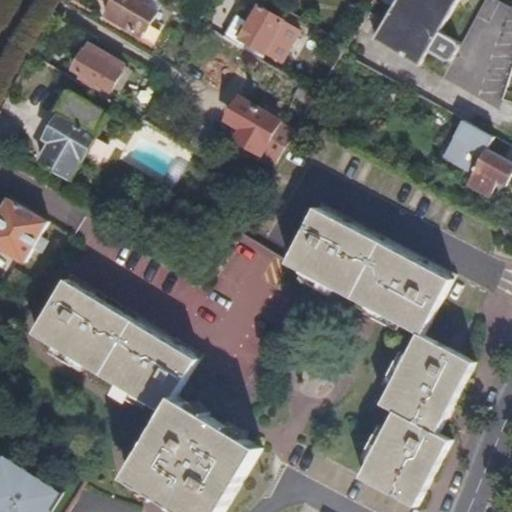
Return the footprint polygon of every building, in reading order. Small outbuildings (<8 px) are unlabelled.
[(144,39),(158,16),(131,0),(114,0),(109,10),(110,13),(108,18),(144,39)] [(161,6),(151,0),(131,0),(158,16),(163,7),(161,6)] [(382,0),(377,10),(388,16),(373,41),(419,68),(428,53),(445,63),(447,63),(449,63),(454,62),(459,53),(458,48),(458,45),(457,42),(443,33),(461,0),(382,0)] [(501,103),(511,74),(511,9),(494,0),(490,0),(459,53),(454,62),(442,82),(501,103)] [(287,52),(298,32),(261,10),(242,43),(267,57),(274,45),(287,52)] [(121,95),(131,78),(124,74),(127,70),(90,49),(88,53),(83,54),(76,66),(78,69),(75,74),(112,95),(114,92),(121,95)] [(311,109),(318,97),(302,88),(295,100),(311,109)] [(107,146),(97,140),(110,118),(69,95),(56,116),(61,119),(48,142),(55,146),(45,164),(72,181),(82,163),(94,170),(107,146)] [(276,168),(295,136),(275,125),(264,118),(242,105),(241,109),(238,108),(234,109),(233,110),(229,118),(229,120),(231,124),(229,128),(235,131),(242,135),(238,142),(237,145),(276,168)] [(275,125),(278,120),(267,113),(264,118),(275,125)] [(511,180),(511,164),(490,152),(497,138),(466,122),(446,160),(477,177),(471,187),(492,198),(501,182),(509,187),(511,180)] [(214,164),(225,144),(202,130),(190,150),(214,164)] [(238,142),(242,135),(235,131),(231,138),(238,142)] [(47,240),(42,237),(50,224),(12,201),(0,220),(0,247),(26,264),(29,259),(33,262),(47,240)] [(425,333),(454,277),(316,205),(287,260),(420,330),(382,402),(397,410),(362,477),(419,507),(450,447),(453,439),(440,432),(477,360),(425,333)] [(206,283),(215,267),(189,252),(180,268),(206,283)] [(39,284),(13,269),(5,283),(29,299),(39,284)] [(152,376),(175,337),(72,275),(50,312),(152,376)] [(152,376),(50,312),(37,334),(140,395),(152,376)] [(183,511),(226,511),(264,448),(178,397),(204,354),(175,337),(152,376),(140,395),(169,412),(129,480),(183,511)] [(57,511),(67,496),(8,458),(0,471),(0,511),(57,511)]
